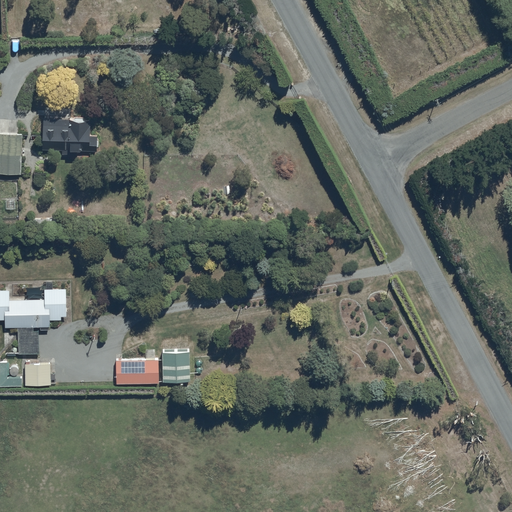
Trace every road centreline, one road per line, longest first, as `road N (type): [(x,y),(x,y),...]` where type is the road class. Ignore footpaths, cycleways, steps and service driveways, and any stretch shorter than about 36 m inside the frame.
road 1 (unclassified): [(369,163),(511,431)]
road 2 (unclassified): [(282,0),(369,163)]
road 3 (unclassified): [(369,163),(511,88)]
